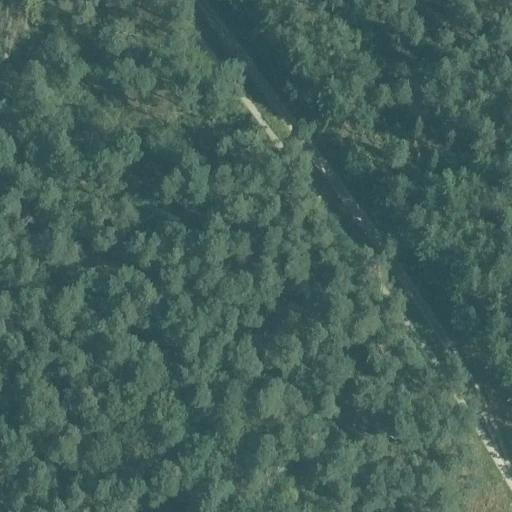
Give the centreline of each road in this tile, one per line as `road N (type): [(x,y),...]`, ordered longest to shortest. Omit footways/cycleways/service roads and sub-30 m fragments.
road 1 (track): [(511,444),(283,127)]
road 2 (track): [(283,127),(192,0)]
